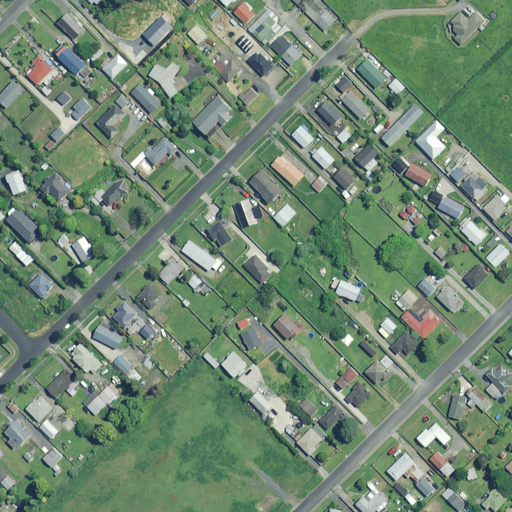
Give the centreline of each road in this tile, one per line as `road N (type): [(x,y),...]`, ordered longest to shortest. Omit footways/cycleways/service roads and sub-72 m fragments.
road 1 (residential): [(353,35),(33,353)]
road 2 (residential): [(299,511),(511,302)]
